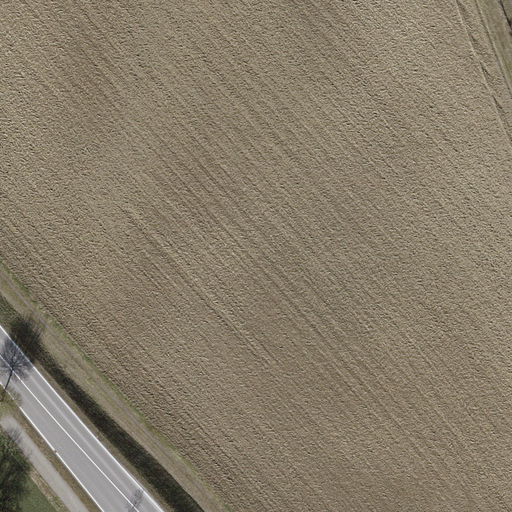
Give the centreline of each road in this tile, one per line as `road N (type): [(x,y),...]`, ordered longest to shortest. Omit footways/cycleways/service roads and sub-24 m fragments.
road 1 (track): [(220,511),(28,325)]
road 2 (primary): [(132,511),(0,349)]
